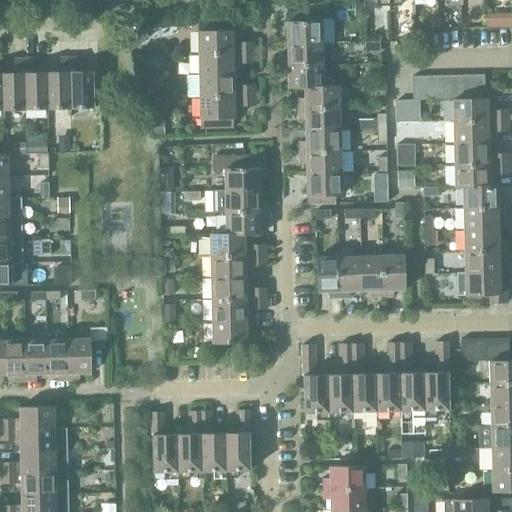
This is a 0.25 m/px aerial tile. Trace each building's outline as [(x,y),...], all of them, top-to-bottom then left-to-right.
[(286,14),(287,44),(322,43),(321,21),(315,21),(315,13),(286,14)] [(198,31),(198,53),(254,52),(253,42),(232,42),(232,30),(198,31)] [(380,51),(380,42),(371,42),(371,51),(380,51)] [(281,66),(322,65),(333,65),(332,43),(322,43),(287,44),(287,55),(281,55),(281,66)] [(198,53),(199,75),(233,74),(233,63),(254,63),(254,52),(198,53)] [(78,57),(69,58),(70,109),(94,108),(93,71),(78,71),(77,66),(78,66),(78,57)] [(33,58),(24,59),(25,110),(48,109),(47,72),(32,72),(32,67),(33,67),(33,58)] [(62,72),(47,72),(48,109),(70,109),(69,58),(60,58),(61,67),(62,67),(62,72)] [(16,73),(1,73),(2,110),(25,110),(24,59),(15,59),(15,68),(16,68),(16,73)] [(288,88),(304,88),(304,87),(323,87),(323,86),(322,65),(281,66),(282,76),(288,76),(288,87),(288,88)] [(376,71),(376,85),(385,85),(385,71),(376,71)] [(187,97),(199,97),(254,95),(254,85),(234,85),(233,74),(199,75),(187,75),(187,97)] [(484,74),(471,75),(472,99),(484,98),(484,74)] [(448,75),(436,76),(436,100),(448,99),(448,75)] [(460,75),(448,75),(448,99),(460,99),(460,75)] [(471,75),(460,75),(460,99),(472,99),(471,75)] [(412,76),(412,100),(418,100),(425,100),(424,76),(412,76)] [(436,76),(424,76),(425,100),(436,100),(436,76)] [(298,98),(298,109),(339,108),(339,85),(323,86),(323,87),(304,87),(304,88),(305,98),(298,98)] [(385,85),(376,85),(377,100),(385,100),(385,85)] [(154,89),(145,89),(145,98),(154,98),(154,89)] [(254,95),(199,97),(200,128),(233,128),(232,118),(234,118),(234,106),(255,106),(254,95)] [(452,99),(453,122),(508,120),(508,110),(487,110),(487,99),(452,99)] [(418,100),(412,100),(396,101),(397,121),(419,120),(418,100)] [(305,119),(305,130),(340,129),(339,108),(298,109),(298,119),(305,119)] [(377,114),(377,128),(386,128),(386,114),(377,114)] [(453,122),(453,143),(488,143),(488,131),(508,131),(508,120),(453,122)] [(163,123),(152,123),(153,134),(163,134),(163,123)] [(386,128),(377,128),(377,143),(386,143),(386,128)] [(299,141),(299,152),(340,151),(340,129),(305,130),(305,141),(299,141)] [(25,142),(11,142),(11,154),(25,154),(25,142)] [(453,143),(454,165),(509,164),(509,153),(488,154),(488,143),(453,143)] [(306,162),(306,173),(341,172),(340,151),(299,152),(299,163),(306,162)] [(39,153),(39,168),(48,168),(48,153),(39,153)] [(0,176),(8,176),(8,154),(0,154),(0,176)] [(224,169),(225,190),(225,191),(259,190),(259,179),(266,179),(265,156),(212,157),(212,169),(224,169)] [(397,156),(397,166),(415,165),(415,156),(397,156)] [(378,157),(378,172),(387,172),(387,157),(378,157)] [(455,187),(462,187),(462,186),(489,185),(489,174),(509,174),(509,164),(454,165),(455,187)] [(414,171),(397,171),(398,188),(414,188),(414,171)] [(341,172),(306,173),(307,204),(335,203),(335,195),(341,195),(341,172)] [(0,198),(9,198),(8,176),(0,176),(0,198)] [(40,183),(40,198),(49,198),(48,183),(40,183)] [(462,186),(462,187),(463,208),(504,207),(504,196),(497,197),(497,185),(489,185),(462,186)] [(423,187),(423,196),(438,196),(437,187),(423,187)] [(213,212),(225,212),(266,212),(266,201),(260,201),(259,190),(225,191),(225,190),(213,190),(213,212)] [(185,192),(185,201),(200,200),(199,192),(185,192)] [(0,219),(21,219),(21,198),(9,198),(0,198),(0,219)] [(69,212),(69,198),(59,198),(59,212),(69,212)] [(394,202),(394,217),(403,217),(403,202),(394,202)] [(463,208),(464,230),(498,229),(498,218),(505,218),(504,207),(463,208)] [(359,218),(359,209),(344,210),(344,219),(359,218)] [(373,209),(359,209),(359,218),(374,218),(373,209)] [(315,210),(315,219),(330,219),(330,210),(315,210)] [(225,212),(226,233),(226,234),(245,234),(245,235),(260,234),(260,222),(267,222),(266,212),(225,212)] [(423,216),(424,230),(432,230),(432,216),(423,216)] [(0,241),(22,241),(21,219),(0,219),(0,241)] [(169,227),(170,235),(184,235),(184,226),(169,227)] [(464,230),(464,251),(505,250),(505,240),(498,240),(498,229),(464,230)] [(432,230),(424,230),(424,245),(433,245),(432,230)] [(198,256),(210,256),(265,255),(265,244),(245,245),(245,235),(245,234),(226,234),(226,233),(210,234),(210,238),(198,238),(198,256)] [(50,238),(41,239),(41,255),(50,255),(50,238)] [(0,263),(10,263),(22,263),(22,241),(0,241),(0,263)] [(174,250),(162,250),(162,259),(174,259),(174,250)] [(464,251),(465,273),(499,272),(499,261),(505,261),(505,250),(464,251)] [(210,256),(211,278),(245,277),(245,266),(266,265),(265,255),(210,256)] [(382,255),(360,256),(361,290),(372,290),(372,297),(383,297),(382,255)] [(404,255),(382,255),(383,297),(393,296),(393,290),(405,289),(404,255)] [(339,298),(338,256),(316,257),(317,292),(329,291),(329,298),(339,298)] [(360,256),(338,256),(339,298),(350,297),(350,291),(361,290),(360,256)] [(174,259),(162,259),(162,274),(174,274),(174,259)] [(424,259),(425,274),(433,274),(433,259),(424,259)] [(10,263),(0,263),(0,285),(11,285),(10,263)] [(499,272),(465,273),(465,295),(490,295),(490,303),(507,302),(506,283),(499,283),(499,272)] [(211,278),(211,299),(266,298),(266,287),(246,288),(245,277),(211,278)] [(173,280),(163,280),(163,295),(173,295),(173,280)] [(95,299),(95,290),(80,290),(80,299),(95,299)] [(45,300),(45,291),(30,292),(31,300),(45,300)] [(59,291),(45,291),(45,300),(60,300),(59,291)] [(16,292),(2,292),(2,301),(16,301),(16,292)] [(211,299),(212,321),(246,320),(246,309),(267,309),(266,298),(211,299)] [(174,306),(163,306),(163,323),(174,323),(174,306)] [(246,320),(212,321),(212,343),(237,343),(237,351),(254,351),(253,331),(246,331),(246,320)] [(90,338),(68,339),(69,380),(79,380),(79,373),(91,373),(90,338)] [(496,338),(484,339),(485,361),(497,360),(496,338)] [(508,338),(496,338),(497,360),(509,360),(508,338)] [(46,339),(24,340),(25,381),(36,381),(36,374),(47,374),(46,339)] [(68,339),(46,339),(47,374),(58,373),(58,380),(69,380),(68,339)] [(473,361),(472,339),(460,339),(461,361),(473,361)] [(484,339),(472,339),(473,361),(485,361),(484,339)] [(24,340),(3,340),(4,375),(15,375),(15,381),(25,381),(24,340)] [(438,372),(423,372),(424,417),(436,417),(436,409),(449,409),(447,341),(435,341),(435,361),(438,361),(438,372)] [(390,373),(375,373),(376,419),(388,418),(388,410),(400,410),(399,342),(387,343),(387,363),(390,362),(390,373)] [(410,342),(399,342),(400,410),(412,410),(412,418),(424,417),(423,372),(409,372),(408,362),(411,362),(410,342)] [(342,374),(327,374),(328,420),(340,419),(340,412),(352,411),(351,343),(339,344),(339,364),(342,364),(342,374)] [(362,343),(351,343),(352,411),(364,411),(365,419),(376,419),(375,373),(361,374),(360,363),(363,363),(362,343)] [(328,420),(327,374),(312,375),(312,364),(315,364),(314,344),(302,345),(303,412),(316,412),(316,420),(328,420)] [(511,360),(489,361),(490,383),(511,382),(511,360)] [(511,382),(490,383),(490,405),(511,404),(511,382)] [(511,404),(490,405),(491,426),(511,425),(511,404)] [(0,419),(0,429),(54,428),(54,406),(19,407),(20,419),(0,419)] [(239,433),(224,433),(225,478),(237,478),(237,470),(250,469),(249,410),(236,410),(236,422),(239,422),(239,433)] [(191,434),(176,434),(177,479),(189,479),(189,471),(201,471),(200,411),(188,411),(188,423),(191,423),(191,434)] [(212,411),(200,411),(201,471),(213,470),(214,478),(225,478),(224,433),(210,433),(209,423),(212,423),(212,411)] [(177,479),(176,434),(162,434),(161,424),(164,424),(164,412),(151,412),(152,472),(165,471),(166,479),(177,479)] [(511,425),(491,426),(491,448),(511,447),(511,425)] [(0,440),(20,440),(20,451),(67,450),(66,428),(54,428),(0,429),(0,440)] [(423,443),(400,443),(401,458),(424,457),(423,443)] [(511,447),(491,448),(491,469),(511,468),(511,447)] [(0,462),(0,473),(67,471),(67,450),(20,451),(21,462),(0,462)] [(440,451),(429,451),(429,461),(441,461),(440,451)] [(397,465),(397,479),(406,479),(406,464),(397,465)] [(323,478),(323,489),(364,488),(374,488),(374,473),(364,474),(364,465),(329,466),(330,478),(323,478)] [(511,468),(491,469),(492,492),(511,491),(511,468)] [(21,483),(21,494),(68,493),(67,471),(0,473),(0,483),(21,483)] [(458,472),(447,472),(447,487),(458,487),(458,472)] [(330,499),(330,510),(365,509),(364,488),(323,489),(323,499),(330,499)] [(1,511),(68,511),(68,493),(21,494),(22,505),(1,505),(1,511)] [(397,494),(398,509),(407,508),(406,494),(397,494)] [(443,500),(443,511),(508,511),(509,510),(488,510),(488,498),(443,500)]
